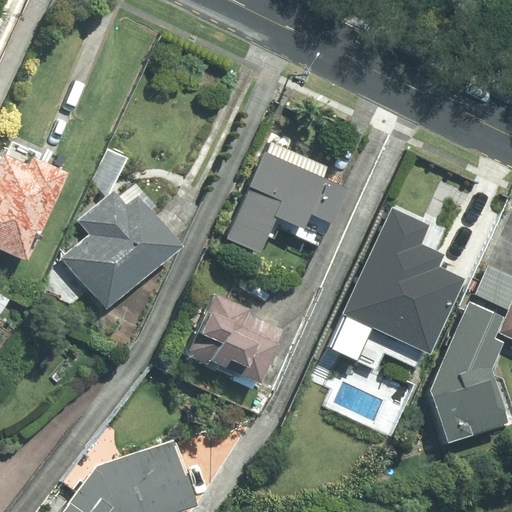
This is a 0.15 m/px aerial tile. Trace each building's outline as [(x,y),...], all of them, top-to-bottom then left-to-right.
[(223,237),(255,251),(272,215),(297,226),(304,211),(327,221),(343,187),(262,151),(223,237)] [(0,248),(21,258),(60,171),(29,157),(25,165),(0,153),(0,248)] [(102,306),(176,243),(134,196),(122,206),(110,192),(78,220),(89,232),(59,257),(102,306)] [(339,312),(424,352),(459,278),(432,265),(438,253),(416,243),(425,224),(389,207),(339,312)] [(504,307),(511,288),(511,277),(485,265),(472,293),(504,307)] [(243,307),(211,293),(186,351),(254,381),(272,341),(236,326),(243,307)] [(511,296),(496,331),(511,338),(511,296)] [(444,445),(511,423),(511,416),(500,378),(488,373),(487,366),(499,341),(490,336),(499,316),(467,301),(425,389),(444,445)] [(162,511),(191,502),(169,438),(94,465),(58,511),(162,511)]
